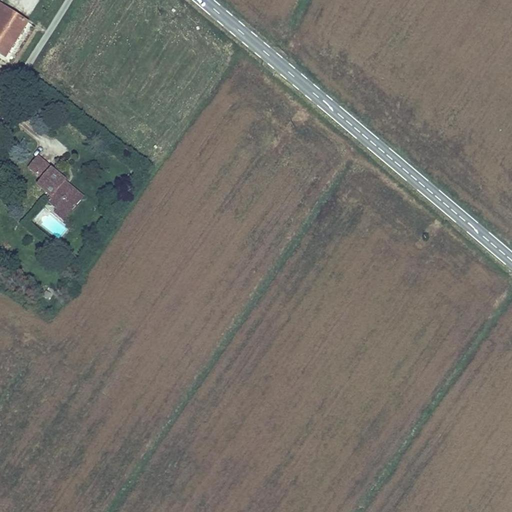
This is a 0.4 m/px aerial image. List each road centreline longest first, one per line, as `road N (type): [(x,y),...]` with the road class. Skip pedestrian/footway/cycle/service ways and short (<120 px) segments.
road 1 (secondary): [(511,259),(206,0)]
road 2 (unclassified): [(67,0),(0,112)]
